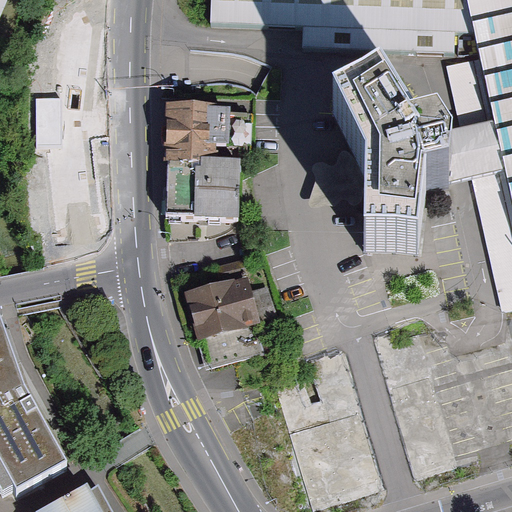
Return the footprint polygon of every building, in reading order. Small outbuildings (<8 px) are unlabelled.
[(0,0),(0,24),(10,0),(0,0)] [(511,0),(211,0),(210,27),(304,31),(303,52),(455,57),(455,37),(474,37),(480,63),(495,127),(506,178),(511,202),(511,0)] [(495,127),(480,63),(448,70),(463,134),(495,127)] [(365,200),(361,266),(422,270),(427,197),(450,190),(451,162),(437,141),(409,147),(380,93),(330,119),(349,156),(366,187),(365,200)] [(216,111),(166,110),(165,170),(167,170),(166,223),(195,223),(195,225),(239,226),(241,157),(251,157),(252,116),(232,116),(232,114),(216,114),(216,111)] [(451,137),(437,141),(451,162),(450,190),(462,187),(472,185),(506,178),(495,127),(463,134),(451,137)] [(366,187),(349,156),(347,155),(344,155),(341,156),(340,159),(337,167),(336,169),(334,169),(331,169),(329,168),(327,167),(324,166),(320,166),(317,167),(314,169),(313,171),(313,175),(314,179),(315,181),(316,184),(314,188),(310,204),(309,208),(310,210),(312,212),(315,212),(318,212),(323,210),(327,210),(331,210),(334,210),(336,210),(338,208),(339,206),(342,204),(344,203),(347,204),(349,206),(353,208),(355,208),(359,208),(361,206),(362,203),(365,200),(366,187)] [(511,202),(506,178),(472,185),(502,320),(511,317),(511,202)] [(245,272),(243,262),(225,267),(228,275),(231,274),(232,276),(245,272)] [(236,282),(183,297),(205,375),(265,357),(256,328),(259,327),(258,323),(277,318),(268,288),(253,293),(249,280),(236,284),(236,282)] [(1,329),(0,329),(0,472),(17,503),(68,475),(26,398),(1,329)] [(380,498),(377,428),(300,432),(303,502),(380,498)] [(110,511),(99,491),(59,511),(110,511)]
